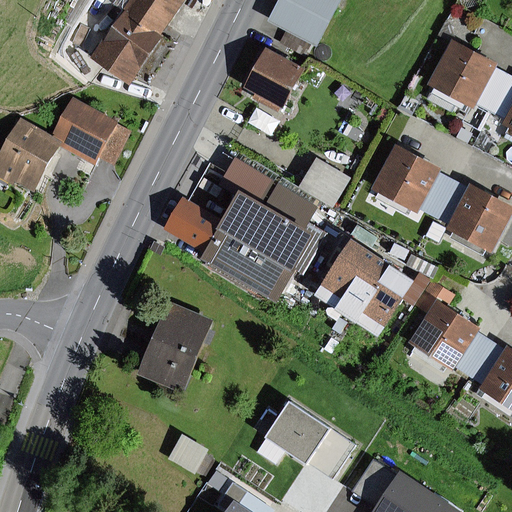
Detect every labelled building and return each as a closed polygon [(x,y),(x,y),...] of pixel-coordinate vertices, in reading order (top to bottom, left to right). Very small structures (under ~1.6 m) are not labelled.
[(193,0),(135,0),(127,12),(97,57),(138,85),(171,38),(168,37),(193,0)] [(118,0),(115,4),(127,12),(135,0),(118,0)] [(345,1),(343,0),(282,0),(270,26),(320,51),(345,1)] [(496,65),(450,41),(426,86),(432,89),(426,100),(451,113),(457,102),(472,110),(475,105),(494,69),(496,65)] [(301,66),(263,46),(241,88),(252,94),(249,99),(276,113),(301,66)] [(511,105),(511,78),(494,69),(475,105),(504,120),(511,105)] [(77,95),(56,135),(73,145),(105,162),(108,157),(117,162),(133,132),(123,127),(126,121),(77,95)] [(511,105),(504,120),(501,127),(507,130),(503,138),(511,142),(511,105)] [(56,135),(25,117),(0,160),(0,177),(19,188),(21,184),(43,196),(73,145),(56,135)] [(343,122),(338,132),(355,142),(361,132),(343,122)] [(460,129),(456,137),(467,144),(472,135),(460,129)] [(438,169),(393,145),(368,190),(415,213),(417,208),(437,172),(438,169)] [(314,158),(296,187),(331,208),(348,179),(314,158)] [(219,183),(233,191),(310,234),(290,270),(300,276),(325,234),(305,223),(314,208),(231,162),(219,183)] [(466,188),(437,172),(417,208),(447,224),(466,188)] [(511,209),(511,208),(467,185),(466,188),(447,224),(444,230),(489,254),(511,209)] [(310,234),(233,191),(219,218),(201,250),(196,259),(273,302),(290,270),(310,234)] [(219,218),(180,197),(163,229),(201,250),(219,218)] [(347,240),(312,294),(375,334),(409,280),(347,240)] [(410,255),(404,266),(432,279),(437,268),(410,255)] [(418,275),(403,299),(413,306),(428,281),(418,275)] [(431,280),(415,306),(425,312),(435,295),(449,304),(455,295),(431,280)] [(476,330),(434,302),(407,343),(448,371),(451,366),(475,330),(476,330)] [(215,324),(169,306),(140,379),(185,398),(215,324)] [(502,347),(475,330),(451,366),(479,383),(502,347)] [(511,353),(502,347),(479,383),(475,390),(511,412),(511,353)] [(329,428),(288,401),(265,438),(305,464),(329,428)] [(356,445),(329,428),(305,464),(333,482),(356,445)] [(179,434),(165,459),(193,475),(195,471),(202,475),(212,458),(205,453),(207,450),(179,434)] [(374,505),(394,473),(372,459),(351,491),(374,505)] [(457,511),(395,472),(394,473),(374,505),(368,511),(457,511)] [(222,498),(229,503),(243,511),(272,511),(274,510),(232,482),(222,498)] [(243,511),(229,503),(223,511),(243,511)]
